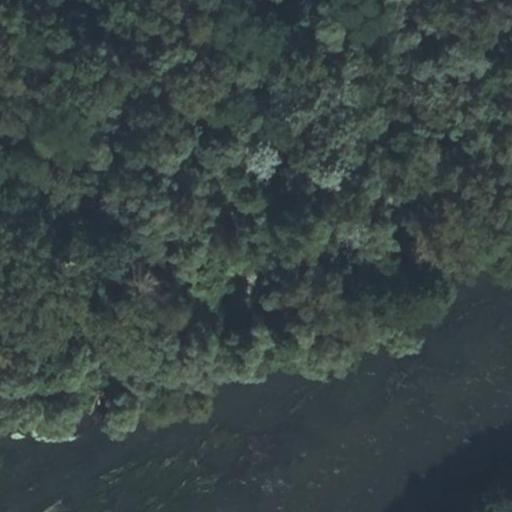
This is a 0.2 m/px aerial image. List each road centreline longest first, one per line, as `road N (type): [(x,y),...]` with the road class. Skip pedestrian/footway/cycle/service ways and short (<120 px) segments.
road 1 (track): [(511,80),(414,106),(65,241),(0,256)]
road 2 (track): [(308,262),(404,211),(511,131)]
